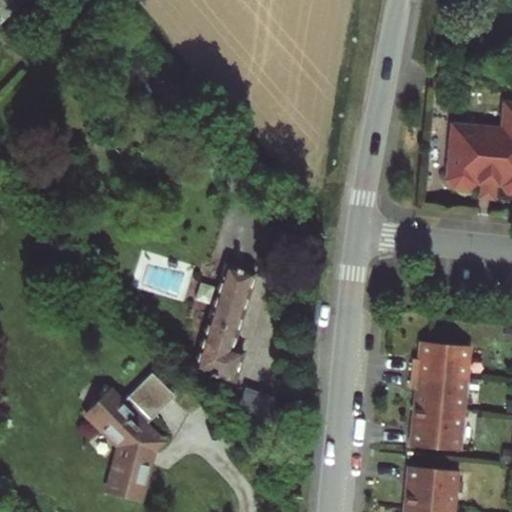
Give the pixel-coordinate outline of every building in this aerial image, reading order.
[(511,104),(509,132),(457,127),(451,181),(458,189),(472,191),(480,184),(485,185),(501,187),(506,187),(511,194),(511,104)] [(501,187),(485,185),(484,198),(487,203),(495,203),(499,199),(501,187)] [(234,348),(257,274),(228,265),(197,369),(236,381),(245,352),(234,348)] [(475,348),(427,343),(426,361),(418,360),(416,389),(423,391),(419,431),(417,431),(415,447),(464,452),(475,348)] [(143,501),(156,453),(166,442),(147,424),(174,397),(153,375),(126,401),(113,388),(86,415),(118,448),(121,451),(120,460),(113,493),(143,501)] [(458,511),(462,473),(413,468),(412,485),(414,485),(410,511),(458,511)]
